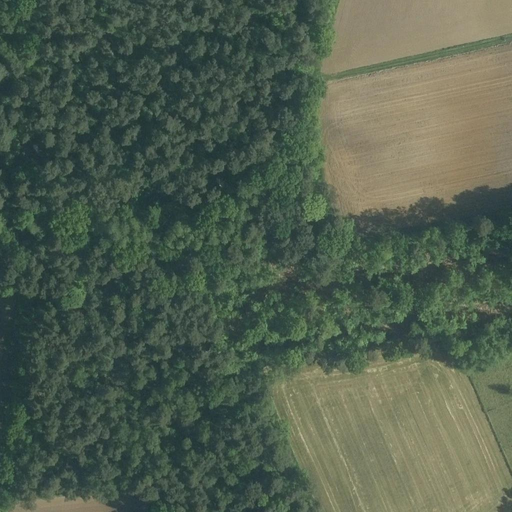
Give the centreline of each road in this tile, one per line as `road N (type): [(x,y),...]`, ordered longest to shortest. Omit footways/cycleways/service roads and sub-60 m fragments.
road 1 (track): [(0,490),(30,287),(22,278)]
road 2 (track): [(304,87),(511,39)]
